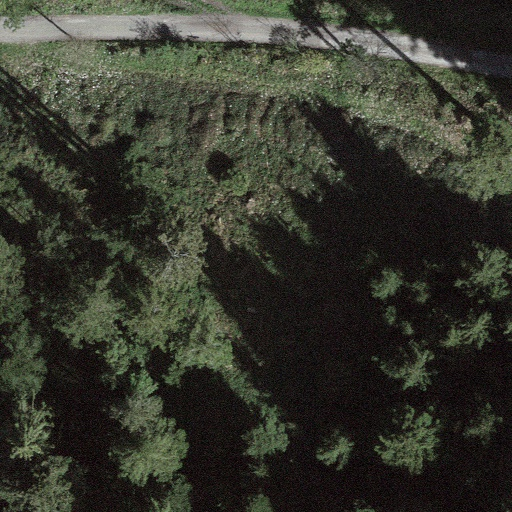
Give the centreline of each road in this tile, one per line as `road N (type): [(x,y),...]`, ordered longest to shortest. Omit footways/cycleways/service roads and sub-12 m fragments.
road 1 (track): [(511,69),(159,21)]
road 2 (track): [(159,21),(0,18)]
